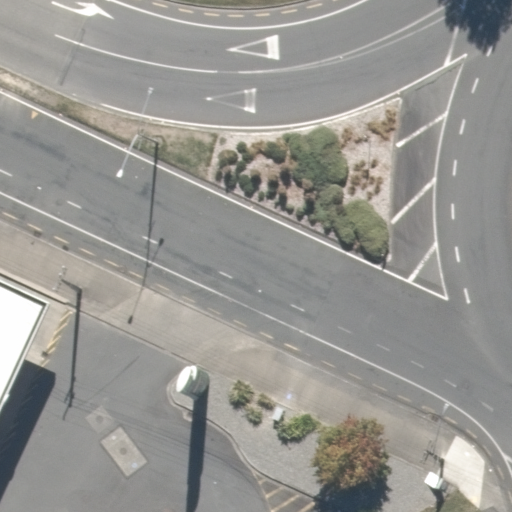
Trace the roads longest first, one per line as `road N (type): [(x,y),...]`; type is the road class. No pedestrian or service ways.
road 1 (secondary): [(511,404),(0,145)]
road 2 (secondary): [(0,3),(131,56),(296,57),(437,0)]
road 3 (secondary): [(511,379),(482,329),(459,231),(468,131),(511,34)]
